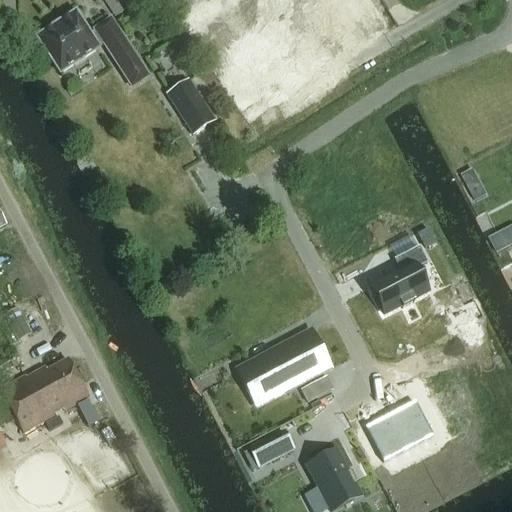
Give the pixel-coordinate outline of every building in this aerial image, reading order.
[(101,0),(115,20),(122,15),(112,0),(101,0)] [(259,0),(199,45),(212,62),(284,9),(276,0),(259,0)] [(265,35),(287,20),(281,11),(259,27),(265,35)] [(75,15),(36,41),(60,76),(99,51),(98,50),(103,47),(124,79),(141,68),(111,22),(94,33),(95,34),(90,38),(75,15)] [(216,70),(257,122),(282,103),(241,51),(216,70)] [(188,83),(166,98),(192,139),(215,124),(188,83)] [(397,208),(377,219),(348,164),(312,182),(342,239),(367,226),(377,245),(408,229),(397,208)] [(465,187),(475,182),(470,172),(461,177),(465,187)] [(425,291),(413,268),(424,263),(416,247),(391,260),(397,272),(367,288),(381,314),(397,305),(399,308),(411,302),(410,299),(425,291)] [(31,337),(17,312),(4,319),(18,344),(31,337)] [(311,335),(237,375),(251,368),(266,395),(294,380),(298,388),(330,371),(311,335)] [(47,374),(45,370),(26,381),(25,380),(0,393),(0,396),(23,437),(87,400),(67,363),(47,374)] [(454,382),(471,415),(473,414),(483,433),(498,426),(500,429),(511,422),(511,411),(487,364),(454,382)] [(326,381),(301,394),(307,406),(332,393),(326,381)] [(414,405),(364,431),(382,465),(432,439),(414,405)] [(258,472),(293,453),(284,435),(248,454),(258,472)] [(436,447),(441,458),(452,452),(446,442),(436,447)] [(342,448),(311,464),(335,510),(366,494),(342,448)] [(452,479),(457,489),(468,484),(462,473),(452,479)]
